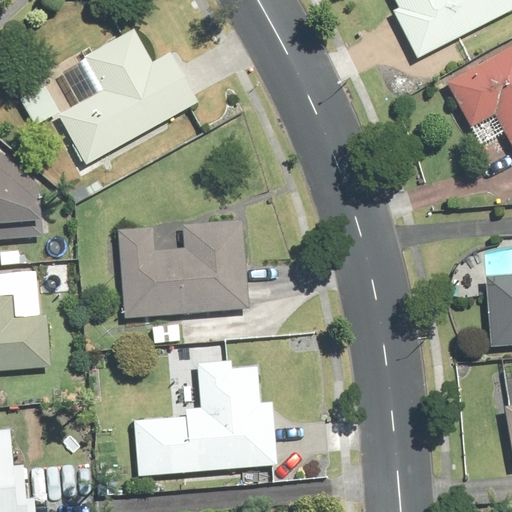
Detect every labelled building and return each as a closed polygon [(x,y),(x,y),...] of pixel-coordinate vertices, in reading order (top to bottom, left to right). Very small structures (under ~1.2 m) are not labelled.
[(511,0),(385,0),(419,62),(511,12),(511,0)] [(49,120),(78,171),(205,100),(175,48),(158,58),(138,24),(86,54),(106,88),(49,120)] [(511,44),(447,81),(482,142),(504,130),(511,144),(511,44)] [(0,149),(0,234),(41,232),(38,177),(2,150),(0,149)] [(116,223),(122,318),(256,309),(250,214),(116,223)] [(511,270),(486,273),(492,345),(511,343),(511,270)] [(0,370),(56,368),(54,303),(0,305),(0,301),(0,370)] [(133,415),(138,476),(283,464),(274,351),(201,357),(205,410),(133,415)] [(0,511),(42,511),(41,467),(20,468),(19,425),(0,425),(0,511)]
